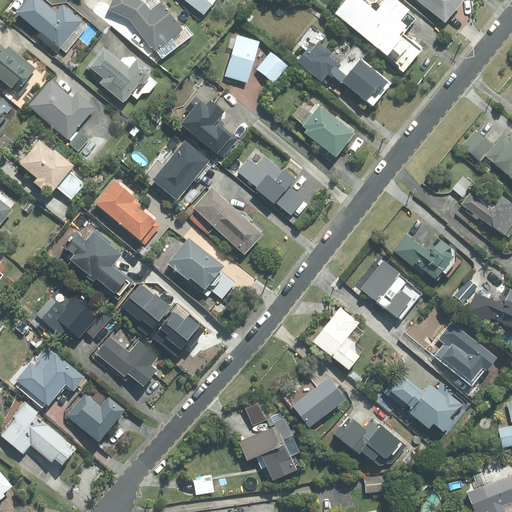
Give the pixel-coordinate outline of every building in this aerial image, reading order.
[(84,20),(65,3),(58,11),(45,0),(28,0),(20,9),(61,46),(84,20)] [(113,0),(110,7),(129,17),(157,51),(185,29),(162,0),(152,9),(145,1),(142,0),(113,0)] [(188,0),(205,14),(216,0),(188,0)] [(378,0),(375,5),(367,0),(348,0),(337,15),(405,69),(423,47),(405,33),(418,17),(396,0),(378,0)] [(462,0),(421,0),(447,20),(462,0)] [(261,40),(238,34),(226,75),(249,82),(261,40)] [(369,51),(358,42),(342,62),(332,54),(335,52),(321,40),(314,49),(310,46),(299,59),(324,79),(332,68),(375,103),(393,82),(364,58),(369,51)] [(37,68),(10,45),(7,49),(0,42),(0,82),(8,88),(11,85),(18,91),(37,68)] [(121,59),(105,46),(88,67),(97,74),(95,77),(125,102),(133,92),(139,97),(146,88),(150,91),(159,80),(150,72),(153,68),(139,57),(134,56),(124,57),(121,59)] [(272,51),(258,68),(274,82),(289,65),(272,51)] [(74,96),(54,79),(31,105),(70,139),(97,107),(79,91),(74,96)] [(191,112),(183,122),(224,156),(238,138),(218,121),(225,111),(210,99),(208,102),(198,94),(186,108),(191,112)] [(0,121),(11,109),(0,99),(0,121)] [(358,131),(319,102),(303,123),(309,127),(306,131),(339,155),(358,131)] [(511,144),(500,135),(491,146),(472,131),(458,149),(475,163),(480,157),(511,183),(511,144)] [(76,164),(42,138),(32,152),(27,148),(18,159),(39,176),(35,181),(45,189),(49,184),(56,189),(59,185),(75,198),(87,183),(71,170),(76,164)] [(154,177),(179,198),(212,159),(187,138),(154,177)] [(251,157),(240,170),(292,214),(306,198),(290,185),(297,177),(286,167),(284,170),(267,156),(260,165),(251,157)] [(459,177),(449,189),(459,198),(470,185),(459,177)] [(118,178),(98,202),(148,242),(163,224),(135,202),(139,196),(118,178)] [(213,186),(195,207),(246,253),(265,232),(213,186)] [(467,193),(458,204),(497,235),(511,216),(511,207),(496,195),(485,208),(467,193)] [(0,226),(14,208),(0,196),(0,226)] [(124,253),(95,231),(87,240),(77,231),(65,246),(76,255),(70,262),(118,301),(135,279),(115,264),(124,253)] [(227,264),(191,236),(172,259),(224,300),(238,282),(222,270),(227,264)] [(423,251),(404,236),(391,251),(430,284),(454,255),(450,251),(452,249),(446,243),(443,246),(434,238),(423,251)] [(421,295),(379,261),(356,290),(397,324),(421,295)] [(141,284),(120,310),(150,333),(171,307),(141,284)] [(511,291),(503,287),(495,302),(472,290),(462,310),(495,326),(495,325),(509,332),(511,325),(511,291)] [(69,327),(80,337),(87,329),(96,336),(115,314),(107,307),(98,317),(87,308),(92,302),(81,292),(67,308),(58,300),(43,317),(63,334),(69,327)] [(338,309),(309,342),(342,370),(359,350),(343,336),(355,323),(338,309)] [(173,315),(155,338),(177,355),(185,345),(190,348),(207,327),(190,314),(183,323),(173,315)] [(31,327),(23,320),(16,328),(24,335),(31,327)] [(465,387),(490,358),(449,323),(435,339),(440,344),(429,356),(465,387)] [(110,335),(98,352),(144,388),(159,368),(154,365),(163,353),(141,337),(131,351),(110,335)] [(86,376),(48,347),(35,363),(33,361),(19,379),(51,404),(68,382),(77,388),(86,376)] [(396,375),(381,392),(435,438),(449,422),(445,418),(457,403),(429,380),(418,393),(396,375)] [(286,407),(302,427),(339,399),(323,379),(286,407)] [(71,414),(101,439),(127,408),(111,395),(102,405),(88,393),(71,414)] [(494,429),(498,447),(511,444),(511,399),(503,402),(509,426),(494,429)] [(65,438),(66,436),(24,402),(14,415),(17,417),(3,434),(26,452),(33,443),(54,460),(57,456),(65,463),(77,448),(65,438)] [(343,417),(328,436),(351,453),(353,451),(374,466),(393,441),(364,420),(358,429),(343,417)] [(281,420),(234,441),(242,459),(254,454),(267,482),(291,471),(284,456),(295,451),(281,420)] [(326,445),(317,448),(321,461),(330,458),(326,445)] [(0,496),(15,484),(0,466),(0,496)] [(472,482),(460,487),(470,511),(511,511),(511,473),(492,481),(490,475),(484,477),(483,473),(470,478),(472,482)] [(194,477),(197,494),(216,491),(213,474),(194,477)] [(391,475),(365,476),(366,493),(392,491),(391,475)]
